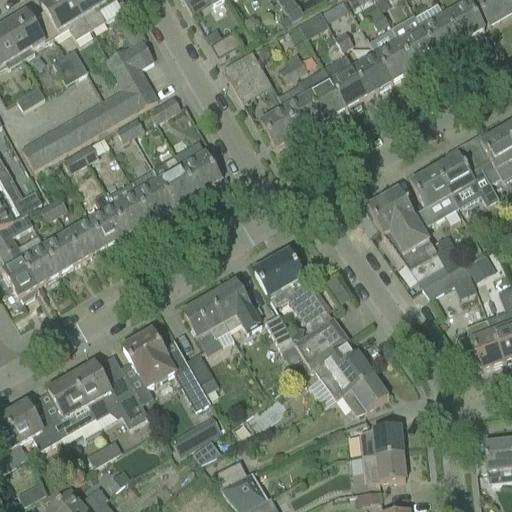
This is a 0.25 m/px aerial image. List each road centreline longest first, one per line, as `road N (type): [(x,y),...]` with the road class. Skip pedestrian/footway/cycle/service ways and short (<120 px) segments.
road 1 (residential): [(7,376),(279,223)]
road 2 (residential): [(279,223),(148,0)]
road 3 (residential): [(310,208),(439,385),(449,417)]
road 4 (residential): [(310,208),(511,88)]
